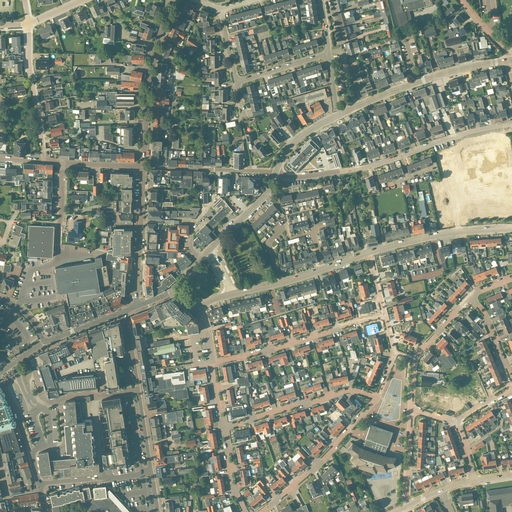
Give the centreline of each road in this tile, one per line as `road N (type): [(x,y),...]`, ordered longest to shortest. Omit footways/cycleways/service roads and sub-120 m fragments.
road 1 (residential): [(276,171),(359,168),(511,125)]
road 2 (residential): [(212,362),(384,314)]
road 3 (tertiary): [(143,168),(150,64),(173,0)]
road 4 (residential): [(222,427),(343,391),(378,399)]
road 5 (residential): [(261,511),(378,399)]
road 6 (tertiary): [(511,229),(460,231),(369,252)]
road 7 (residential): [(43,161),(27,23)]
road 8 (tertiary): [(135,306),(143,168)]
road 9 (residential): [(143,168),(276,171)]
